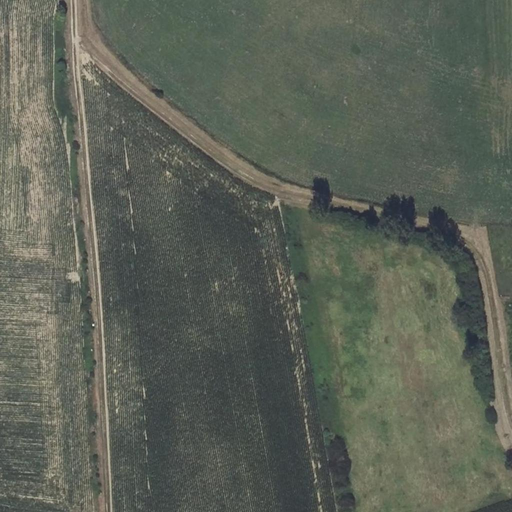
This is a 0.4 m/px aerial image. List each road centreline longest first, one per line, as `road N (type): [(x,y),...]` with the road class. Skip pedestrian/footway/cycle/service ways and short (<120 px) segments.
road 1 (track): [(73,34),(219,157),(268,187),(457,237),(479,257),(511,372)]
road 2 (track): [(71,0),(105,511)]
